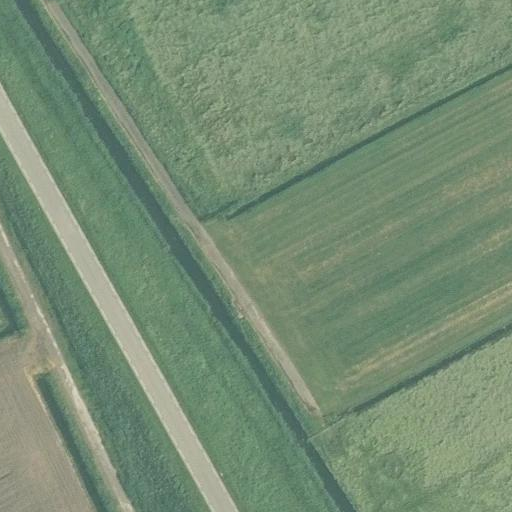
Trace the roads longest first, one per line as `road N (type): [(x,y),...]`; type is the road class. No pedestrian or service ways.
road 1 (track): [(51,0),(324,426)]
road 2 (unclassified): [(222,511),(0,105)]
road 3 (track): [(0,231),(129,511)]
